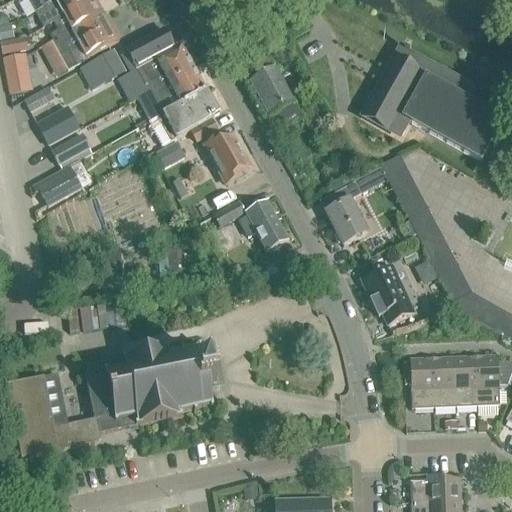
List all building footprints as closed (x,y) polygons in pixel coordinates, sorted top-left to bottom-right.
[(31,0),(27,2),(35,18),(44,12),(66,0),(31,0)] [(66,0),(44,12),(35,18),(42,31),(52,26),(94,3),(91,0),(66,0)] [(56,35),(50,38),(52,44),(101,18),(101,17),(94,3),(52,26),(56,35)] [(0,15),(0,29),(9,27),(7,20),(0,15)] [(52,44),(50,45),(58,59),(77,48),(109,31),(101,18),(52,44)] [(11,28),(0,29),(0,43),(13,41),(11,28)] [(77,48),(58,59),(66,74),(117,46),(109,31),(77,48)] [(163,34),(124,55),(135,74),(153,65),(153,64),(174,53),(173,52),(163,34)] [(33,67),(30,55),(28,43),(18,46),(23,69),(33,67)] [(153,65),(135,74),(143,90),(146,89),(150,95),(166,86),(192,72),(189,66),(180,49),(175,51),(173,52),(174,53),(153,64),(153,65)] [(500,125),(461,103),(453,98),(460,85),(408,56),(409,54),(403,51),(403,53),(398,50),(384,74),(386,75),(371,103),(368,102),(367,104),(379,111),(372,124),(399,139),(407,127),(480,167),(500,130),(502,125),(501,124),(500,125)] [(122,76),(111,55),(93,66),(103,86),(122,76)] [(298,121),(266,61),(256,66),(263,78),(248,86),(266,119),(274,115),(282,130),(298,121)] [(166,86),(150,95),(162,118),(205,95),(192,72),(166,86)] [(39,93),(36,75),(18,79),(23,97),(39,93)] [(30,116),(53,104),(47,93),(24,105),(30,116)] [(162,118),(148,126),(162,150),(175,143),(218,118),(210,103),(205,95),(162,118)] [(318,109),(314,102),(306,107),(310,114),(318,109)] [(78,133),(66,112),(36,128),(48,150),(78,133)] [(210,125),(189,136),(196,147),(201,144),(225,189),(233,185),(234,186),(243,181),(240,176),(247,173),(230,140),(219,146),(214,137),(216,136),(210,125)] [(59,169),(89,153),(81,139),(51,156),(59,169)] [(173,165),(172,161),(171,158),(167,156),(161,159),(160,164),(164,168),(169,168),(173,165)] [(400,162),(380,172),(455,313),(511,346),(511,321),(470,299),(400,162)] [(76,169),(82,189),(90,187),(84,166),(76,169)] [(81,191),(70,171),(37,190),(48,210),(81,191)] [(362,183),(354,187),(360,199),(367,195),(362,183)] [(364,238),(347,204),(360,199),(354,187),(331,199),(336,210),(324,216),(341,250),(364,238)] [(243,217),(245,217),(238,205),(212,219),(219,231),(243,217)] [(245,221),(236,226),(247,241),(254,237),(265,257),(287,245),(265,205),(245,217),(244,217),(245,221)] [(177,276),(177,253),(157,255),(159,276),(177,276)] [(425,267),(418,253),(399,261),(406,276),(425,267)] [(121,279),(119,254),(60,260),(63,286),(121,279)] [(384,272),(379,261),(367,266),(372,277),(384,272)] [(436,281),(430,269),(415,277),(421,289),(436,281)] [(411,318),(389,271),(360,284),(377,321),(381,319),(386,330),(411,318)] [(450,309),(444,295),(430,302),(437,315),(450,309)] [(84,318),(85,331),(123,329),(122,306),(94,307),(94,318),(84,318)] [(55,379),(5,389),(20,462),(98,447),(96,438),(179,421),(178,416),(212,410),(209,395),(212,394),(211,390),(215,389),(212,370),(207,371),(207,367),(203,368),(200,352),(166,359),(165,355),(85,371),(88,385),(84,385),(92,424),(65,430),(55,379)] [(505,390),(511,370),(511,365),(496,367),(496,361),(473,362),(475,411),(498,410),(497,390),(505,390)] [(475,411),(473,362),(452,363),(454,412),(475,411)] [(432,413),(430,363),(408,364),(408,367),(402,367),(403,389),(409,389),(410,413),(432,413)] [(454,412),(452,363),(430,363),(432,413),(454,412)] [(456,423),(444,423),(444,431),(456,431),(456,423)] [(486,424),(478,424),(478,433),(486,433),(486,424)] [(459,506),(458,483),(408,485),(409,507),(459,506)] [(259,502),(257,490),(243,493),(245,505),(259,502)]
